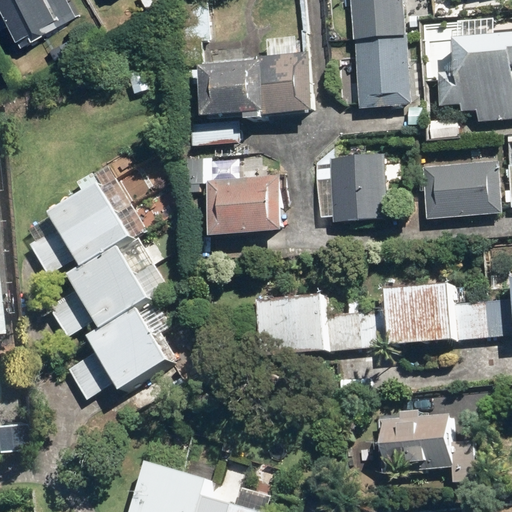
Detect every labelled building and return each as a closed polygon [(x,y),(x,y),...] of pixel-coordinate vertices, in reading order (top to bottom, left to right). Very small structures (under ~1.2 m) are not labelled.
[(70,0),(1,0),(25,47),(80,20),(70,0)] [(353,0),(363,111),(414,107),(404,0),(353,0)] [(511,42),(508,43),(508,42),(455,50),(468,130),(511,123),(511,42)] [(207,127),(315,116),(309,59),(201,70),(207,127)] [(432,126),(434,144),(462,141),(460,123),(432,126)] [(332,162),(337,227),(391,223),(386,158),(332,162)] [(425,174),(429,224),(505,218),(501,167),(425,174)] [(207,192),(212,240),(283,233),(278,185),(207,192)] [(50,283),(78,268),(81,273),(130,245),(99,190),(49,219),(58,234),(31,249),(50,283)] [(79,343),(107,328),(110,333),(160,304),(128,250),(79,278),(88,294),(60,309),(79,343)] [(458,347),(458,345),(511,340),(511,303),(455,309),(453,293),(388,299),(390,314),(326,321),(324,303),(263,309),(268,364),(330,358),(330,355),(393,349),(394,353),(458,347)] [(95,411),(123,395),(126,401),(175,372),(144,318),(94,346),(103,361),(76,377),(95,411)] [(385,480),(455,474),(456,484),(480,483),(478,444),(454,445),(452,419),(380,426),(385,480)] [(22,427),(0,425),(0,455),(20,457),(22,427)] [(277,483),(278,463),(248,462),(247,482),(277,483)] [(233,511),(206,503),(211,486),(152,469),(139,511),(233,511)]
